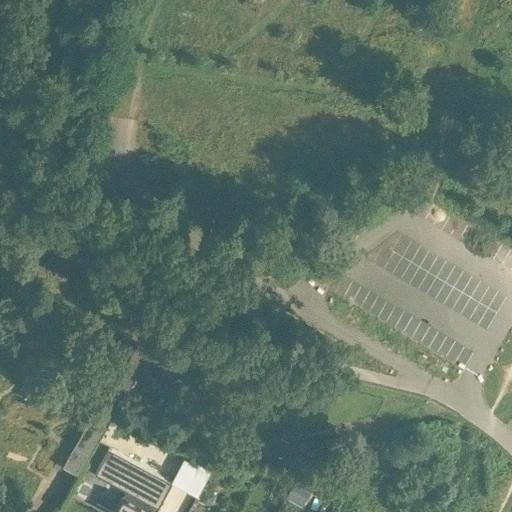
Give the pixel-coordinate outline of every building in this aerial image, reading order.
[(127,390),(152,350),(124,333),(99,374),(127,390)] [(261,384),(272,388),(278,373),(267,369),(261,384)] [(78,475),(101,433),(117,407),(102,399),(62,466),(67,469),(78,475)] [(282,456),(295,432),(286,427),(274,452),(282,456)] [(337,428),(306,436),(309,450),(340,442),(337,428)] [(156,511),(172,484),(108,449),(95,475),(126,492),(115,511),(156,511)] [(214,465),(208,478),(220,484),(226,472),(214,465)] [(313,487),(298,478),(287,496),(303,505),(313,487)] [(207,504),(212,503),(217,494),(205,488),(199,500),(207,504)]
